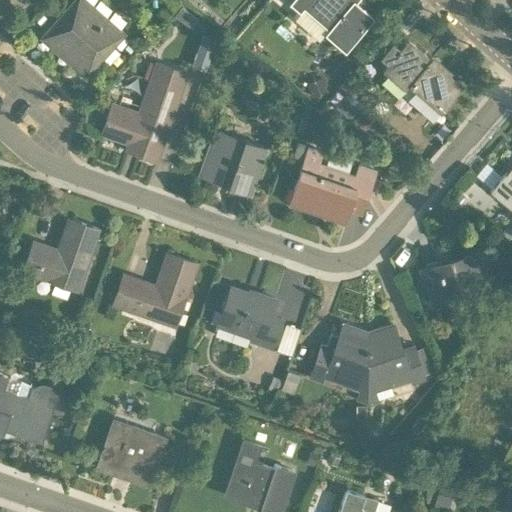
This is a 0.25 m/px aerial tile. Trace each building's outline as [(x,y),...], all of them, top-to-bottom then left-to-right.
[(125,33),(87,0),(73,0),(40,38),(52,49),(54,46),(84,72),(81,75),(85,78),(125,33)] [(291,0),(289,3),(299,12),(303,9),(327,30),(323,33),(344,51),(373,18),(351,0),(291,0)] [(190,27),(197,18),(180,6),(173,15),(190,27)] [(210,63),(217,36),(204,33),(197,60),(210,63)] [(399,95),(408,85),(430,59),(408,39),(381,69),(386,73),(381,79),(399,95)] [(430,59),(408,85),(420,95),(415,101),(435,118),(462,87),(430,59)] [(155,160),(186,71),(155,60),(137,110),(112,102),(101,133),(140,147),(137,154),(155,160)] [(328,91),(323,77),(304,84),(309,98),(328,91)] [(367,133),(375,124),(361,110),(352,119),(367,133)] [(309,113),(306,127),(305,132),(323,136),(327,116),(309,112),(309,113)] [(266,146),(215,128),(198,175),(249,193),(266,146)] [(307,146),(300,165),(293,189),(288,203),(343,222),(348,209),(360,213),(375,171),(357,165),(354,174),(319,162),(322,151),(307,146)] [(493,182),(502,171),(490,161),(481,172),(493,182)] [(511,176),(511,177),(506,172),(491,189),(511,206),(511,176)] [(469,199),(462,192),(455,200),(462,207),(469,199)] [(75,291),(90,248),(97,229),(68,219),(57,250),(32,242),(21,272),(75,291)] [(511,231),(506,227),(501,232),(510,240),(511,237),(511,231)] [(492,283),(488,271),(482,252),(452,262),(453,264),(443,268),(442,262),(422,269),(435,306),(453,300),(457,314),(476,308),(472,296),(475,295),(473,289),(492,283)] [(173,329),(189,282),(196,264),(167,253),(155,286),(122,275),(112,305),(136,314),(166,324),(165,326),(173,329)] [(230,286),(223,305),(220,314),(213,311),(209,322),(214,324),(214,325),(249,338),(248,341),(271,349),(281,321),(268,316),(274,299),(257,293),(257,295),(230,286)] [(367,404),(367,332),(342,323),(338,336),(330,333),(325,345),(320,348),(309,377),(323,382),(324,379),(358,391),(354,402),(365,405),(367,404)] [(367,332),(367,404),(377,400),(393,395),(390,386),(409,380),(410,384),(425,378),(424,374),(436,370),(428,345),(402,354),(392,324),(367,332)] [(286,371),(279,391),(292,395),(299,376),(286,371)] [(0,375),(0,433),(2,434),(4,428),(12,430),(11,433),(41,443),(58,395),(54,393),(52,389),(51,387),(50,386),(47,384),(45,384),(42,383),(40,383),(38,383),(36,384),(33,387),(31,386),(28,396),(4,388),(8,378),(0,375)] [(276,393),(281,380),(272,376),(267,389),(276,393)] [(365,419),(365,405),(356,405),(356,419),(365,419)] [(164,435),(113,417),(96,467),(147,484),(164,435)] [(260,443),(245,438),(225,495),(259,506),(258,510),(263,511),(278,511),(293,470),(273,463),(272,466),(270,465),(261,463),(255,460),(260,443)] [(511,439),(501,463),(511,467),(511,439)] [(314,466),(318,454),(309,451),(305,463),(314,466)] [(336,466),(339,457),(328,453),(325,462),(336,466)] [(448,510),(454,492),(438,486),(432,504),(448,510)] [(376,500),(346,489),(337,511),(378,511),(373,510),(376,500)]
